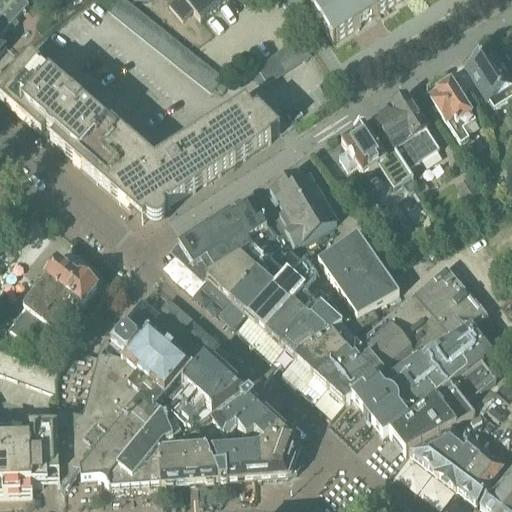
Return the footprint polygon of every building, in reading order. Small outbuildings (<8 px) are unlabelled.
[(29,10),(23,5),(22,6),(15,0),(0,0),(0,60),(6,53),(0,47),(0,41),(11,30),(14,33),(19,27),(16,24),(29,10)] [(177,0),(178,1),(168,10),(182,26),(192,18),(199,26),(229,0),(177,0)] [(332,0),(314,12),(310,15),(332,48),(406,0),(332,0)] [(511,102),(511,91),(510,88),(491,57),(476,66),(473,66),(468,69),(468,72),(465,74),(486,106),(487,106),(493,114),(505,107),(511,102)] [(164,183),(154,168),(29,59),(0,91),(0,105),(40,140),(41,140),(50,148),(49,148),(130,218),(134,214),(148,226),(150,227),(151,228),(153,228),(155,229),(157,228),(159,228),(160,227),(161,226),(163,225),(164,224),(164,222),(165,221),(165,219),(165,217),(165,216),(164,214),(163,213),(166,211),(167,213),(194,196),(179,174),(164,183)] [(427,102),(460,150),(468,144),(461,134),(474,126),(470,119),(471,118),(467,114),(469,112),(465,106),(464,108),(450,86),(446,88),(445,86),(436,91),(438,94),(434,96),(435,97),(427,102)] [(373,126),(384,143),(411,186),(412,186),(407,177),(439,156),(426,136),(406,105),(373,126)] [(270,147),(269,144),(278,138),(279,137),(256,115),(255,116),(252,119),(245,108),(171,157),(154,168),(164,183),(179,174),(194,196),(270,147)] [(394,197),(411,186),(384,143),(374,149),(363,132),(354,138),(354,139),(340,148),(347,158),(338,164),(347,178),(356,172),(362,182),(378,172),(394,197)] [(279,243),(276,245),(279,249),(287,244),(293,255),(335,230),(308,185),(301,189),(296,181),(269,197),(283,220),(280,222),(272,211),(263,217),(279,243)] [(206,287),(256,258),(273,247),(273,246),(248,207),(177,252),(180,255),(171,261),(188,276),(204,291),(207,288),(206,287)] [(382,278),(374,266),(356,242),(317,269),(344,308),(363,295),(373,296),(373,298),(388,287),(382,278)] [(282,254),(279,249),(276,245),(273,246),(273,247),(256,258),(206,287),(207,288),(204,291),(199,296),(223,318),(231,309),(230,309),(266,268),(281,257),(282,254)] [(235,339),(248,325),(299,268),(288,259),(273,274),(266,268),(230,309),(231,309),(223,318),(218,324),(232,336),(244,322),(247,325),(235,339)] [(66,334),(71,338),(82,324),(77,320),(96,296),(95,295),(94,288),(86,282),(79,283),(78,282),(78,283),(58,268),(50,270),(44,278),(45,285),(45,286),(46,287),(23,316),(26,319),(20,327),(33,338),(39,329),(59,344),(66,334)] [(254,356),(266,341),(315,283),(307,275),(299,268),(248,325),(235,339),(254,356)] [(314,410),(465,299),(445,275),(357,351),(356,351),(329,373),(327,370),(323,374),(317,380),(314,377),(311,381),(312,382),(299,396),(314,410)] [(315,283),(266,341),(254,356),(270,370),(283,356),(325,308),(322,304),(316,312),(301,300),(315,284),(315,283)] [(347,327),(304,362),(282,380),(298,395),(311,381),(314,377),(317,380),(323,374),(327,370),(329,373),(356,351),(348,342),(350,340),(355,337),(365,330),(377,324),(373,316),(398,301),(388,287),(373,298),(373,296),(363,295),(344,308),(356,325),(349,330),(347,327)] [(447,349),(469,335),(469,334),(485,323),(465,299),(314,410),(331,426),(343,411),(348,407),(374,386),(379,392),(409,369),(415,367),(442,349),(447,349)] [(283,356),(270,370),(282,380),(304,362),(347,327),(328,306),(325,308),(283,356)] [(141,307),(140,307),(122,328),(125,331),(98,362),(98,363),(123,370),(130,376),(127,379),(128,380),(122,388),(134,398),(136,396),(142,402),(127,420),(135,427),(147,436),(159,421),(159,420),(154,416),(192,371),(193,372),(204,360),(141,307)] [(380,447),(386,442),(477,371),(480,368),(490,360),(469,335),(447,349),(442,349),(415,367),(409,369),(379,392),(374,386),(348,407),(380,447)] [(106,486),(147,436),(135,427),(127,420),(142,402),(136,396),(134,398),(122,388),(128,380),(127,379),(130,376),(123,370),(98,363),(82,423),(72,421),(57,417),(57,432),(28,433),(28,448),(0,449),(0,380),(56,401),(55,386),(59,377),(0,355),(0,503),(32,502),(31,493),(59,491),(59,493),(64,497),(71,489),(70,488),(74,483),(79,477),(80,488),(97,487),(99,487),(100,487),(102,487),(103,488),(104,489),(105,490),(106,492),(107,493),(107,495),(108,494),(106,486)] [(205,366),(159,420),(159,421),(162,423),(163,425),(166,424),(168,425),(170,422),(177,429),(179,426),(196,408),(210,396),(228,377),(226,375),(221,381),(205,366)] [(386,442),(403,462),(472,423),(464,412),(495,386),(480,368),(477,371),(386,442)] [(244,392),(228,377),(210,396),(196,408),(179,426),(190,436),(195,434),(241,399),(239,397),(244,392)] [(497,432),(505,438),(454,501),(468,511),(477,511),(511,469),(511,381),(496,400),(494,399),(492,401),(490,400),(476,416),(497,432)] [(265,441),(275,430),(251,408),(242,407),(204,435),(206,440),(215,461),(229,460),(241,453),(261,438),(265,441)] [(109,498),(160,494),(157,456),(162,450),(172,445),(163,425),(162,423),(159,421),(147,436),(106,486),(108,494),(109,498)] [(408,465),(435,485),(488,431),(482,425),(408,465)] [(255,458),(256,474),(257,487),(285,485),(296,480),(302,471),(303,461),(299,451),(275,430),(265,441),(261,438),(241,453),(245,459),(255,458)] [(430,511),(445,511),(454,501),(505,438),(497,432),(494,436),(488,431),(435,485),(434,485),(419,504),(430,511)] [(257,487),(256,474),(255,458),(245,459),(241,453),(229,460),(215,461),(206,440),(198,443),(217,490),(257,487)] [(198,443),(178,452),(183,462),(182,462),(184,492),(217,490),(198,443)] [(160,494),(184,492),(182,462),(183,462),(178,452),(175,453),(172,445),(162,450),(157,456),(160,494)] [(511,477),(483,511),(509,511),(511,509),(511,477)]
